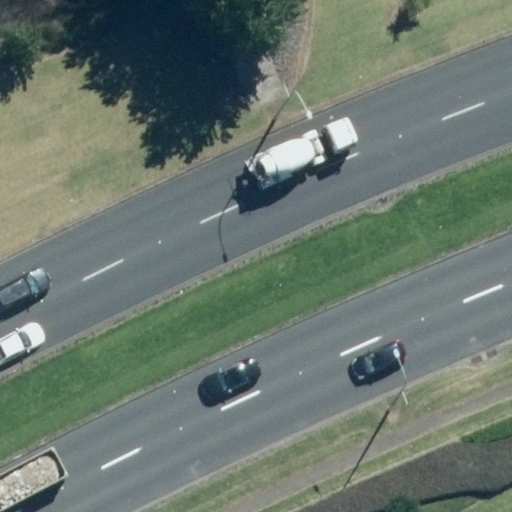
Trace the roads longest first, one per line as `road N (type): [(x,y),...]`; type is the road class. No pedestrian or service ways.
road 1 (primary): [(0,311),(511,99)]
road 2 (primary): [(511,316),(369,369),(41,511)]
